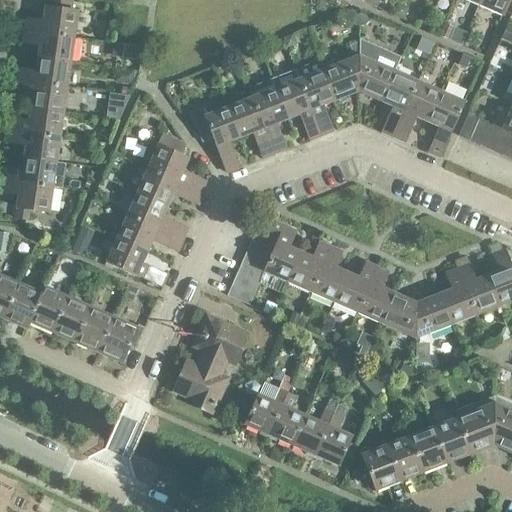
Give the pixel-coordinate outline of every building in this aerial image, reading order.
[(71,12),(72,0),(48,0),(47,8),(45,8),(43,21),(26,18),(24,31),(74,38),(78,12),(71,12)] [(368,0),(367,4),(377,8),(381,0),(368,0)] [(502,16),(509,0),(480,0),(479,5),(502,16)] [(392,15),(404,20),(408,8),(397,3),(392,15)] [(359,26),(360,10),(351,13),(348,18),(348,21),(353,26),(359,26)] [(360,10),(359,26),(364,26),(371,19),(371,15),(360,10)] [(418,26),(426,30),(432,18),(423,14),(418,26)] [(438,35),(449,40),(454,28),(443,23),(438,35)] [(511,25),(507,24),(505,30),(501,39),(511,44),(511,25)] [(71,63),(74,38),(24,31),(23,43),(39,46),(38,58),(71,63)] [(335,101),(359,92),(359,42),(350,46),(355,57),(323,70),(335,101)] [(381,102),(395,71),(364,58),(369,46),(359,42),(359,92),(381,102)] [(122,59),(140,62),(142,51),(142,48),(124,45),(122,59)] [(465,69),(470,58),(458,53),(453,64),(465,69)] [(67,88),(71,63),(38,58),(36,70),(19,68),(17,81),(67,88)] [(322,136),(333,132),(323,106),(335,101),(323,70),(319,61),(296,70),(299,79),(322,136)] [(134,72),(120,70),(115,70),(114,79),(118,84),(132,85),(134,72)] [(393,138),(418,81),(395,71),(381,102),(392,107),(382,133),(393,138)] [(322,136),(299,79),(276,88),(288,120),(300,115),(310,141),(322,136)] [(275,155),(286,150),(276,124),(288,120),(276,88),(272,80),(249,89),(252,98),(275,155)] [(63,113),(67,88),(17,81),(16,93),(32,95),(31,108),(63,113)] [(427,123),(441,92),(418,81),(393,138),(405,143),(416,118),(427,123)] [(440,158),(464,102),(441,92),(427,123),(439,128),(428,153),(440,158)] [(130,97),(125,96),(109,94),(105,119),(118,121),(120,117),(130,97)] [(275,155),(252,98),(229,107),(241,138),(253,133),(263,159),(275,155)] [(511,105),(502,129),(511,133),(511,105)] [(241,138),(229,107),(206,116),(203,109),(191,113),(194,121),(203,143),(213,138),(227,173),(240,168),(230,143),(241,138)] [(60,138),(63,113),(31,108),(29,120),(12,118),(10,131),(60,138)] [(511,159),(511,133),(502,129),(468,114),(459,136),(511,159)] [(56,162),(60,138),(10,131),(8,143),(25,145),(24,158),(56,162)] [(204,194),(209,182),(183,171),(188,159),(180,156),(185,145),(162,135),(148,170),(204,194)] [(53,187),(56,162),(24,158),(22,170),(5,168),(3,180),(53,187)] [(199,205),(204,194),(148,170),(138,193),(168,206),(173,195),(199,205)] [(106,171),(104,176),(111,180),(114,174),(106,171)] [(49,213),(53,187),(3,180),(2,193),(18,195),(16,208),(17,209),(16,219),(28,221),(30,210),(49,213)] [(184,240),(189,229),(163,218),(168,206),(138,193),(128,216),(184,240)] [(179,252),(184,240),(128,216),(118,239),(148,252),(153,241),(179,252)] [(288,283),(301,252),(290,247),(297,231),(284,226),(279,239),(264,272),(288,283)] [(250,305),(264,272),(279,239),(257,229),(228,296),(250,305)] [(0,251),(7,253),(9,234),(0,232),(0,251)] [(90,242),(78,237),(72,251),(84,256),(90,242)] [(164,287),(169,275),(143,264),(148,252),(118,239),(108,263),(164,287)] [(311,293),(331,246),(320,241),(313,257),(301,252),(288,283),(311,293)] [(334,303),(347,272),(336,267),(343,251),(331,246),(311,293),(334,303)] [(499,306),(511,301),(511,267),(505,250),(492,255),(498,271),(487,276),(499,306)] [(357,313),(377,267),(366,262),(359,277),(347,272),(334,303),(357,313)] [(475,280),(469,264),(457,268),(475,315),(499,306),(487,276),(475,280)] [(380,323),(393,292),(382,287),(389,272),(377,267),(357,313),(380,323)] [(452,325),(475,315),(457,268),(445,273),(451,289),(440,294),(452,325)] [(0,315),(4,317),(18,286),(0,278),(0,315)] [(132,302),(138,291),(127,285),(122,297),(132,302)] [(27,328),(30,321),(40,296),(18,286),(4,317),(27,328)] [(53,331),(67,299),(43,289),(40,296),(30,321),(53,331)] [(415,339),(417,303),(393,292),(380,323),(415,339)] [(415,339),(452,325),(440,294),(417,303),(415,339)] [(76,341),(90,309),(67,299),(53,331),(76,341)] [(99,351),(113,319),(90,309),(76,341),(99,351)] [(129,346),(137,330),(113,319),(99,351),(123,362),(129,346)] [(189,364),(177,391),(193,398),(191,402),(212,411),(226,380),(222,379),(226,369),(230,360),(234,362),(246,336),(208,319),(197,345),(203,348),(199,357),(195,366),(189,364)] [(135,349),(144,328),(138,326),(137,330),(129,346),(135,349)] [(478,351),(486,347),(483,338),(474,342),(478,351)] [(357,353),(364,356),(367,349),(360,346),(357,353)] [(415,375),(429,370),(425,358),(415,358),(415,362),(415,375)] [(405,360),(400,371),(411,376),(415,375),(415,362),(405,360)] [(253,380),(244,385),(246,395),(256,396),(261,387),(253,380)] [(268,436),(287,393),(290,386),(282,383),(274,401),(258,395),(245,425),(268,436)] [(291,446),(305,415),(290,408),(296,396),(287,393),(268,436),(291,446)] [(480,448),(493,443),(494,398),(454,413),(456,420),(468,449),(479,444),(480,448)] [(511,447),(511,413),(510,412),(511,407),(511,404),(495,398),(494,398),(493,443),(505,448),(507,445),(511,447)] [(314,456),(337,404),(329,401),(320,422),(305,415),(291,446),(314,456)] [(338,466),(352,436),(336,429),(346,408),(337,404),(314,456),(338,466)] [(446,461),(458,457),(457,453),(468,449),(456,420),(433,429),(446,461)] [(433,466),(446,461),(433,429),(410,438),(421,467),(432,463),(433,466)] [(399,480),(411,475),(410,471),(421,467),(410,438),(386,448),(399,480)] [(399,480),(386,448),(364,456),(364,455),(362,456),(376,490),(377,489),(375,485),(385,481),(386,485),(399,480)]
